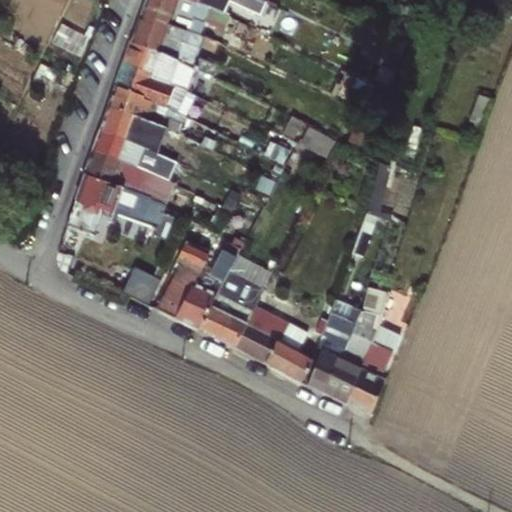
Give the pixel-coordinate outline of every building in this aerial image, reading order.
[(213,9),(196,3),(188,0),(146,0),(142,13),(199,34),(205,20),(224,26),(228,15),(213,9)] [(197,0),(196,3),(213,9),(216,0),(197,0)] [(234,0),(262,12),(266,0),(234,0)] [(142,13),(132,41),(187,64),(199,34),(142,13)] [(187,64),(132,41),(125,61),(152,73),(150,78),(173,87),(174,88),(176,82),(169,79),(173,68),(197,77),(200,70),(195,67),(187,64)] [(142,99),(174,113),(178,105),(168,102),(171,93),(181,97),(183,92),(174,88),(173,87),(150,78),(152,73),(125,61),(116,86),(142,96),(142,99)] [(108,106),(152,123),(157,125),(165,129),(168,130),(174,113),(142,99),(142,96),(116,86),(108,106)] [(100,130),(142,147),(152,123),(108,106),(100,130)] [(155,153),(165,129),(157,125),(152,123),(142,147),(155,153)] [(155,153),(142,147),(100,130),(93,150),(158,176),(162,177),(169,181),(177,163),(155,153)] [(85,173),(149,199),(158,176),(93,150),(85,173)] [(148,224),(156,202),(154,201),(149,199),(85,173),(71,210),(100,219),(104,209),(148,224)] [(386,186),(375,182),(368,212),(379,215),(386,186)] [(364,255),(379,215),(368,212),(358,239),(353,252),(364,255)] [(197,275),(175,318),(198,330),(216,293),(221,281),(241,248),(243,244),(233,240),(231,244),(229,243),(220,258),(217,256),(213,264),(205,260),(200,269),(197,275)] [(209,252),(186,241),(178,258),(200,269),(205,260),(209,252)] [(200,269),(178,258),(173,268),(178,270),(184,273),(186,270),(197,275),(200,269)] [(147,305),(165,270),(142,259),(125,293),(147,305)] [(184,273),(178,270),(159,310),(175,318),(197,275),(186,270),(184,273)] [(233,347),(252,309),(263,288),(256,284),(244,307),(216,293),(198,330),(233,347)] [(364,358),(345,404),(369,415),(383,380),(379,379),(390,352),(382,349),(403,298),(384,290),(369,342),(364,358)] [(286,319),(294,303),(287,299),(278,315),(286,319)] [(284,323),(294,329),(305,308),(294,303),(286,319),(284,323)] [(264,363),(284,323),(278,320),(275,325),(260,317),(261,314),(252,309),(233,347),(264,363)] [(294,329),(284,323),(264,363),(301,382),(311,356),(290,346),(294,338),(291,336),(294,329)] [(308,385),(323,393),(336,358),(338,359),(350,335),(353,330),(352,328),(353,325),(348,323),(346,329),(331,324),(308,385)] [(323,393),(345,404),(364,358),(369,342),(350,335),(338,359),(336,358),(323,393)]
